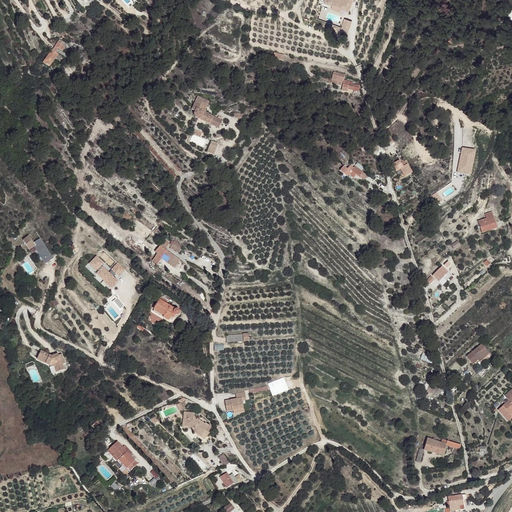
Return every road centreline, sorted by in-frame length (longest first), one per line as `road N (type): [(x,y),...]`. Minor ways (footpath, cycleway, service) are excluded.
road 1 (unknown): [(469,479),(472,443),(459,388),(355,53),(345,55),(288,18),(222,0)]
road 2 (unclassified): [(213,409),(244,464),(262,476),(324,441),(412,499),(511,468)]
